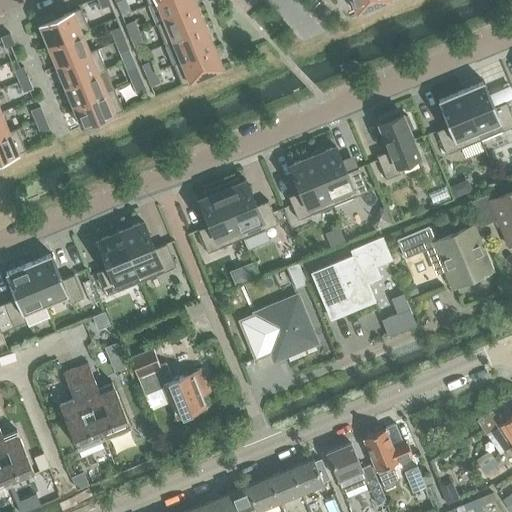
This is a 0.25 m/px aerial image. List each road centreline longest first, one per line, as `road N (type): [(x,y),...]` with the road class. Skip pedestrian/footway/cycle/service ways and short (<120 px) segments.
road 1 (residential): [(0,242),(511,29)]
road 2 (residential): [(271,445),(510,347)]
road 3 (residential): [(110,511),(271,445)]
road 4 (residential): [(79,511),(20,364)]
